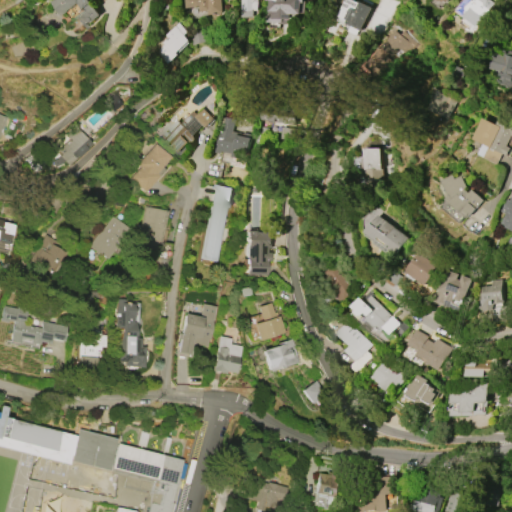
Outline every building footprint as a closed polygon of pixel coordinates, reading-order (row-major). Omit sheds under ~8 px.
[(50,1),(51,0),(95,0),(91,3),(101,15),(83,29),(75,19),(85,11),(79,3),(62,16),(50,1)] [(184,0),(221,0),(224,13),(210,15),(210,11),(201,12),(200,6),(186,8),(184,0)] [(257,17),(244,17),(243,0),(259,0),(260,9),(256,10),(257,17)] [(293,18),(284,18),(284,22),(266,22),(266,16),(274,16),(274,11),(271,11),(271,0),(307,0),(307,14),(293,14),(293,18)] [(354,0),(374,9),(367,24),(353,17),(353,19),(327,8),(330,0),(354,0)] [(455,9),(461,0),(490,0),(494,3),(487,12),(481,7),(476,14),(470,9),(465,16),(455,9)] [(165,35),(178,23),(187,32),(183,35),(188,40),(175,52),(178,54),(167,64),(158,53),(161,47),(164,44),(162,42),(167,38),(165,35)] [(381,48),(394,32),(399,36),(402,32),(417,45),(402,62),(395,56),(391,60),(393,62),(376,82),(368,74),(369,72),(362,66),(379,46),(381,48)] [(489,69),(493,54),(502,56),(504,50),(511,51),(511,85),(496,81),(498,71),(489,69)] [(111,112),(103,102),(108,97),(106,94),(110,91),(120,104),(111,112)] [(429,109),(439,91),(457,101),(447,119),(429,109)] [(156,129),(165,119),(171,125),(177,119),(181,123),(192,111),(197,115),(203,108),(214,119),(206,127),(203,124),(192,136),(194,137),(193,139),(194,140),(192,143),(190,141),(178,153),(160,137),(162,134),(156,129)] [(282,140),(302,140),(303,130),(295,129),(295,115),(273,114),(272,125),(282,126),(282,140)] [(216,125),(218,116),(234,119),(232,131),(250,135),(246,155),(231,152),(231,149),(223,148),(224,145),(216,143),(219,126),(216,125)] [(472,139),(482,119),(496,125),(500,117),(511,122),(511,135),(504,148),(506,149),(503,154),(502,153),(496,165),(482,158),(483,155),(477,153),(482,144),(472,139)] [(90,144),(67,165),(54,152),(67,140),(63,135),(73,126),(90,144)] [(136,165),(155,144),(169,158),(160,168),(163,170),(143,192),(129,179),(139,167),(136,165)] [(383,169),(383,190),(367,190),(366,176),(363,176),(362,159),(366,158),(366,149),(381,148),(381,150),(387,150),(388,169),(383,169)] [(484,201),(469,218),(451,202),(453,200),(443,181),(454,175),(456,179),(462,176),(468,187),(462,194),(466,197),(473,190),(484,201)] [(209,204),(214,184),(232,188),(227,208),(226,207),(214,261),(200,258),(211,204),(209,204)] [(511,230),(505,227),(505,225),(501,223),(506,213),(502,211),(508,199),(510,200),(511,196),(511,230)] [(144,206),(165,210),(159,244),(155,243),(153,251),(135,247),(137,236),(132,235),(133,228),(139,229),(144,206)] [(378,215),(408,239),(393,258),(372,242),(375,239),(365,232),(378,215)] [(129,229),(106,259),(89,245),(101,229),(102,230),(112,216),(129,229)] [(0,221),(12,224),(7,244),(0,242),(0,221)] [(29,256),(46,231),(66,246),(49,270),(29,256)] [(271,232),(271,248),(266,248),(266,253),(269,253),(269,260),(266,260),(266,274),(246,274),(246,231),(259,231),(259,232),(271,232)] [(424,285),(404,271),(416,253),(437,266),(424,285)] [(337,301),(352,296),(342,265),(326,270),(337,301)] [(470,278),(459,312),(428,303),(430,297),(434,298),(443,270),(455,274),(454,278),(458,280),(459,275),(470,278)] [(500,279),(502,306),(506,306),(508,321),(492,322),(491,310),(482,311),(475,305),(479,300),(479,294),(481,294),(481,287),(490,286),(490,280),(500,279)] [(392,316),(400,323),(390,334),(384,328),(379,333),(355,310),(369,296),(390,315),(388,317),(390,319),(392,316)] [(143,347),(142,367),(123,366),(123,362),(113,361),(114,346),(116,346),(117,342),(119,342),(120,328),(114,327),(116,298),(125,299),(125,304),(134,304),(133,318),(132,318),(132,322),(138,323),(137,338),(140,338),(139,347),(143,347)] [(257,341),(252,324),(261,321),(257,306),(270,303),(273,312),(276,311),(283,333),(257,341)] [(184,313),(199,317),(202,304),(215,307),(205,347),(196,345),(193,356),(175,352),(184,313)] [(41,322),(65,327),(62,341),(49,338),(48,344),(38,342),(38,345),(28,343),(29,340),(19,338),(18,343),(8,341),(12,321),(6,320),(6,322),(0,321),(0,316),(2,306),(24,311),(21,325),(39,329),(41,322)] [(345,320),(372,344),(366,351),(372,356),(358,372),(351,366),(356,360),(345,351),(349,346),(334,333),(345,320)] [(408,326),(400,321),(392,335),(399,340),(408,326)] [(100,327),(99,335),(104,335),(103,358),(95,357),(94,369),(76,368),(78,344),(82,344),(84,326),(100,327)] [(419,350),(408,344),(416,329),(428,336),(427,339),(434,343),(436,338),(452,347),(439,370),(415,356),(419,350)] [(218,336),(230,338),(229,344),(241,346),(235,373),(225,371),(225,373),(211,370),(218,336)] [(267,371),(260,350),(280,343),(279,341),(288,339),(295,362),(267,371)] [(370,377),(382,361),(396,372),(400,366),(409,372),(398,387),(392,382),(386,390),(378,385),(379,383),(370,377)] [(404,393),(414,373),(427,380),(427,383),(440,390),(432,404),(423,399),(420,401),(404,393)] [(486,380),(487,406),(480,406),(480,415),(451,415),(451,410),(448,410),(448,405),(450,405),(450,390),(472,389),(472,380),(486,380)] [(67,464),(0,446),(0,408),(5,410),(3,417),(9,419),(9,421),(74,438),(67,464)] [(97,462),(76,457),(82,437),(102,442),(97,462)] [(110,466),(116,443),(182,460),(168,511),(141,511),(147,490),(123,484),(127,471),(110,466)] [(314,494),(316,474),(325,475),(325,473),(340,475),(337,497),(314,494)] [(386,511),(375,511),(352,511),(351,491),(379,489),(378,478),(396,476),(397,494),(385,495),(386,511)] [(242,498),(247,478),(266,483),(266,482),(287,487),(283,501),(274,498),(272,508),(260,505),(261,503),(242,498)] [(420,511),(414,510),(417,500),(414,499),(419,483),(442,489),(440,496),(443,497),(439,511),(420,511)] [(446,511),(468,511),(472,497),(452,492),(446,511)] [(38,511),(60,511),(57,511),(61,496),(50,493),(48,504),(41,503),(38,511)]
